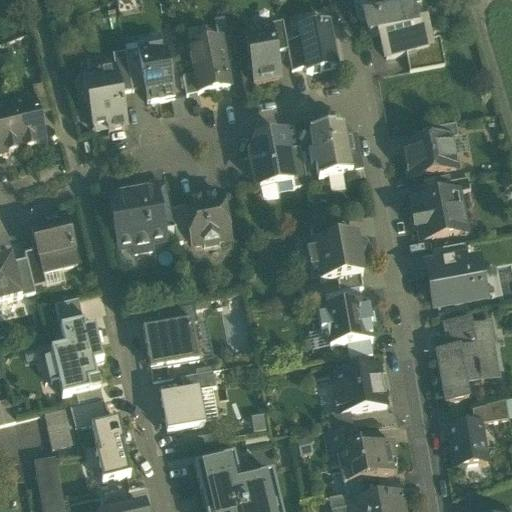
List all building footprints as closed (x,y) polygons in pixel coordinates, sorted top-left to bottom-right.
[(413,35),(409,15),(402,16),(398,0),(392,0),(355,7),(359,29),(365,27),(368,41),(382,38),(383,43),(380,44),(385,63),(405,57),(428,51),(426,44),(422,32),(413,35)] [(286,48),(282,26),(269,29),(270,31),(271,31),(275,56),(287,54),(286,48)] [(327,28),(298,34),(300,45),(305,73),(306,77),(335,72),(327,28)] [(270,31),(243,36),(247,58),(251,57),(252,64),(248,64),(253,87),(280,82),(275,56),(271,31),(270,31)] [(428,51),(405,57),(409,76),(444,69),(439,41),(426,44),(428,51)] [(220,44),(189,50),(194,79),(197,97),(229,91),(220,44)] [(300,45),(286,48),(287,54),(291,75),(305,73),(300,45)] [(164,49),(137,54),(144,93),(146,107),(174,102),(164,49)] [(144,93),(137,54),(125,56),(132,95),(144,93)] [(132,95),(125,56),(112,58),(114,70),(115,70),(120,97),(132,95)] [(114,70),(98,73),(94,79),(82,81),(83,86),(79,88),(81,98),(85,99),(91,132),(106,129),(107,135),(127,132),(120,97),(115,70),(114,70)] [(182,81),(188,108),(199,105),(197,97),(194,79),(182,81)] [(43,88),(32,91),(34,102),(38,118),(50,115),(43,88)] [(34,102),(9,109),(21,155),(46,149),(38,118),(34,102)] [(0,111),(0,160),(21,155),(9,109),(0,111)] [(455,128),(423,134),(426,146),(449,142),(449,143),(457,141),(455,128)] [(333,131),(309,136),(312,153),(308,153),(310,169),(315,168),(318,185),(351,178),(351,177),(361,175),(358,160),(348,162),(342,131),(334,133),(333,131)] [(284,141),(269,144),(268,143),(257,145),(252,155),(254,164),(249,165),(252,179),(256,178),(259,192),(291,186),(292,185),(286,154),(284,141)] [(426,146),(402,151),(408,182),(455,173),(449,143),(449,142),(426,146)] [(299,152),(286,154),(292,185),(291,186),(292,193),(307,191),(299,152)] [(467,183),(435,189),(438,201),(458,197),(470,195),(467,183)] [(291,186),(275,189),(276,196),(292,193),(291,186)] [(154,189),(132,193),(133,197),(109,201),(109,205),(106,211),(107,217),(112,221),(118,254),(133,252),(134,259),(151,255),(150,249),(164,246),(162,232),(154,193),(154,189)] [(166,191),(154,193),(162,232),(173,230),(174,230),(170,213),(166,191)] [(438,201),(412,206),(415,220),(412,220),(415,233),(417,233),(420,245),(465,236),(458,197),(438,201)] [(221,199),(200,203),(201,207),(184,210),(184,211),(191,245),(192,251),(203,249),(203,251),(218,248),(218,246),(229,244),(221,199)] [(184,211),(170,213),(174,230),(173,230),(176,247),(191,245),(184,211)] [(64,220),(29,229),(36,254),(42,279),(43,279),(77,271),(64,220)] [(348,227),(309,234),(312,249),(351,243),(348,227)] [(312,249),(306,250),(310,271),(308,271),(308,273),(311,288),(319,287),(336,284),(360,280),(362,279),(359,261),(365,253),(356,247),(352,247),(351,242),(312,249)] [(463,250),(431,256),(434,268),(465,262),(463,250)] [(36,254),(24,257),(26,263),(33,292),(46,288),(43,279),(42,279),(36,254)] [(10,260),(0,262),(0,307),(21,302),(12,267),(10,260)] [(465,262),(434,268),(426,270),(434,312),(484,302),(476,260),(465,262)] [(26,263),(12,267),(21,301),(34,298),(33,292),(26,263)] [(360,280),(336,284),(339,297),(358,294),(362,293),(360,280)] [(339,297),(323,300),(326,314),(360,308),(358,294),(339,297)] [(77,304),(55,310),(60,332),(82,327),(77,304)] [(326,314),(316,316),(320,337),(326,336),(329,354),(346,351),(369,347),(371,346),(369,330),(371,330),(368,313),(366,313),(365,307),(326,314)] [(158,317),(160,332),(191,327),(196,326),(193,311),(158,317)] [(471,324),(445,329),(448,344),(454,343),(456,355),(437,358),(447,409),(469,404),(466,390),(485,386),(483,374),(498,372),(491,334),(473,338),(471,324)] [(75,399),(99,394),(93,369),(102,366),(94,331),(85,334),(82,327),(60,332),(64,352),(50,355),(62,403),(75,399)] [(143,335),(150,375),(198,366),(191,327),(160,332),(143,335)] [(369,347),(346,351),(348,364),(371,360),(369,347)] [(378,373),(333,381),(340,418),(340,420),(350,419),(385,412),(378,373)] [(212,377),(181,383),(183,399),(197,397),(215,393),(212,377)] [(75,399),(78,412),(102,406),(99,394),(75,399)] [(183,399),(160,403),(166,439),(204,432),(197,397),(183,399)] [(9,404),(0,405),(0,430),(15,427),(9,404)] [(506,405),(471,415),(473,429),(479,429),(509,425),(506,405)] [(90,432),(107,428),(102,406),(78,412),(68,414),(75,436),(90,432)] [(68,414),(43,420),(51,455),(57,453),(76,449),(74,438),(68,414)] [(340,420),(340,418),(325,421),(328,438),(353,435),(350,419),(340,420)] [(107,428),(90,432),(97,460),(95,461),(102,489),(129,482),(121,451),(124,450),(118,425),(107,428)] [(473,429),(448,434),(454,473),(485,468),(479,429),(473,429)] [(328,438),(325,438),(329,461),(337,459),(336,452),(357,448),(355,435),(353,435),(328,438)] [(357,448),(336,452),(337,459),(340,477),(349,475),(351,487),(393,479),(390,464),(394,464),(391,446),(358,453),(357,448)] [(76,449),(57,453),(58,459),(59,459),(61,467),(80,462),(76,449)] [(233,461),(193,471),(203,511),(279,511),(272,478),(240,486),(233,461)] [(63,511),(56,469),(35,472),(42,511),(63,511)] [(126,511),(123,497),(99,503),(100,511),(126,511)] [(361,497),(328,504),(329,511),(346,511),(347,511),(363,509),(361,497)] [(363,509),(347,511),(346,511),(404,511),(402,501),(363,509)]
